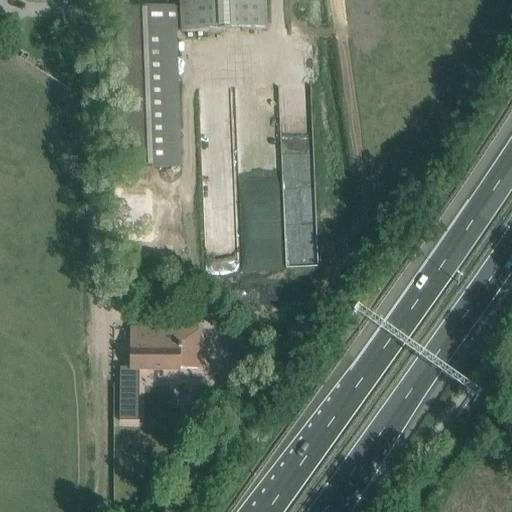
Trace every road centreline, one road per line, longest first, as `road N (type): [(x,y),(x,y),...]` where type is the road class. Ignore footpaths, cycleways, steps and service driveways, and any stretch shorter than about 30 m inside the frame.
road 1 (motorway): [(511,163),(267,511)]
road 2 (motorway): [(325,511),(511,245)]
road 3 (unclassified): [(379,511),(511,324)]
